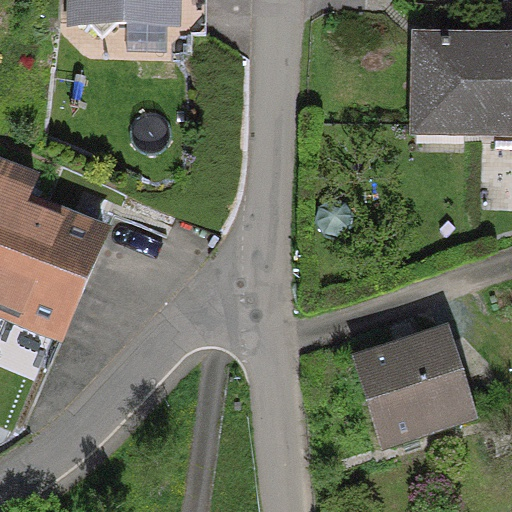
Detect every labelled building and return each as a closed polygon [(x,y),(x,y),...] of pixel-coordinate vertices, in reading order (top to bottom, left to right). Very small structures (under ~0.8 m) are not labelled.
[(67,0),(67,25),(127,26),(167,27),(181,27),(181,0),(67,0)] [(166,51),(167,27),(127,26),(127,51),(166,51)] [(511,30),(412,30),(409,134),(511,135),(511,30)] [(0,316),(63,343),(112,225),(32,192),(40,172),(0,155),(0,316)] [(450,323),(352,354),(382,450),(479,419),(450,323)]
